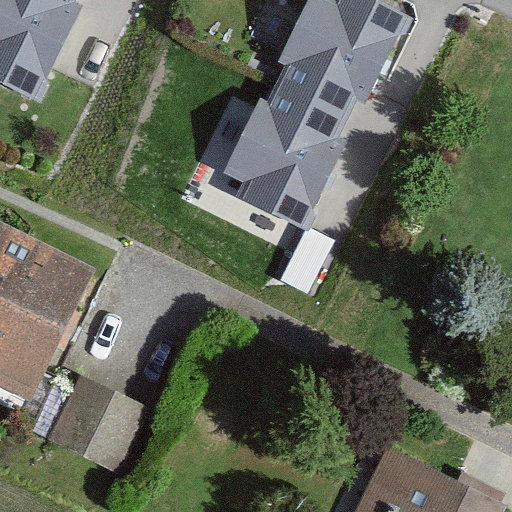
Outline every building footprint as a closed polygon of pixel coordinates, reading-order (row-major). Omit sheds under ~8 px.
[(0,0),(0,90),(36,108),(83,13),(75,9),(79,0),(0,0)] [(237,204),(307,237),(350,147),(340,143),(357,108),(367,112),(410,22),(362,0),(336,0),(335,2),(329,0),(311,0),(279,69),(285,72),(268,108),(260,104),(224,180),(243,189),(237,204)] [(96,275),(0,228),(0,390),(31,406),(96,275)] [(48,445),(127,481),(157,416),(78,380),(48,445)] [(505,511),(386,452),(355,511),(505,511)]
